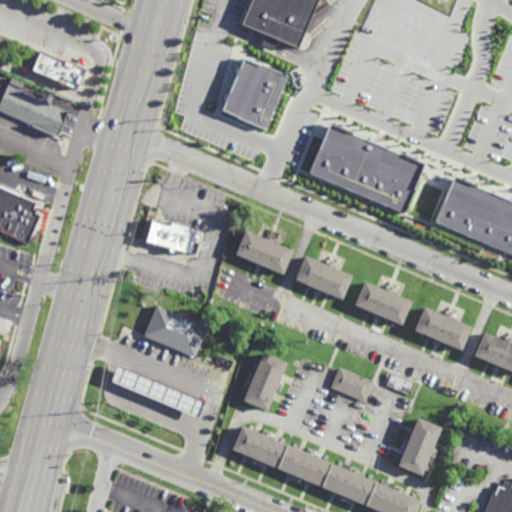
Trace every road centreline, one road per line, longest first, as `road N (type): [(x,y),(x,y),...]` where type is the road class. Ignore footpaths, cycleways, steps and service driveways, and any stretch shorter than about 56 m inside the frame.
road 1 (primary): [(25,511),(165,0)]
road 2 (residential): [(129,135),(511,295)]
road 3 (residential): [(0,401),(20,356),(83,127)]
road 4 (residential): [(277,511),(51,417)]
